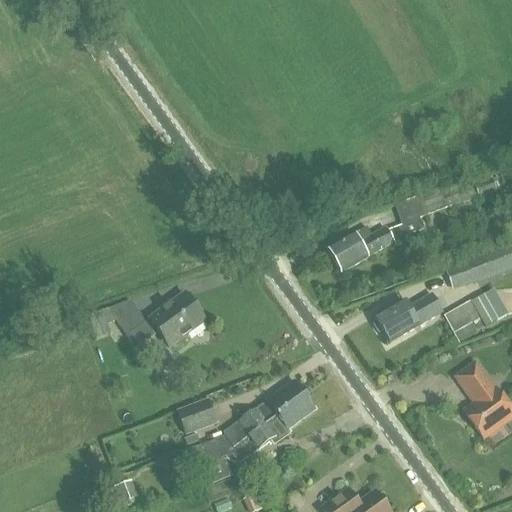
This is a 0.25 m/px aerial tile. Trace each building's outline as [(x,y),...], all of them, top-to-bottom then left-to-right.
[(406,242),(405,237),(422,231),(418,219),(427,216),(445,210),(442,202),(473,190),(470,181),(421,199),(420,198),(393,208),(400,227),(386,232),(384,229),(370,237),(365,228),(353,235),(325,251),(339,275),(367,259),(366,258),(392,244),(406,242)] [(465,286),(490,276),(488,271),(483,259),(483,257),(457,267),(465,286)] [(134,350),(157,334),(168,348),(204,323),(184,295),(144,323),(129,303),(107,312),(134,350)] [(378,334),(380,333),(387,345),(417,328),(440,315),(430,296),(406,309),(402,302),(373,319),(374,322),(372,323),(371,325),(376,333),(378,334)] [(483,296),(460,308),(444,317),(458,343),(465,339),(461,332),(466,329),(472,339),(483,333),(476,322),(481,320),(485,327),(497,321),(483,296)] [(193,332),(199,343),(217,334),(211,323),(193,332)] [(481,441),(511,418),(511,416),(494,390),(492,391),(474,365),(454,379),(473,405),(462,413),(481,441)] [(231,449),(303,397),(293,383),(265,403),(264,403),(221,434),(231,449)] [(312,411),(303,397),(231,449),(230,450),(221,438),(195,448),(211,487),(232,478),(225,461),(226,460),(227,463),(237,465),(273,439),(276,443),(288,434),(285,431),(312,411)] [(184,437),(216,425),(206,401),(175,413),(184,437)] [(260,492),(249,497),(256,511),(262,511),(268,509),(260,492)] [(364,511),(359,504),(355,506),(345,493),(320,511),(364,511)] [(384,511),(372,494),(359,504),(364,511),(384,511)] [(223,502),(223,511),(239,511),(238,501),(223,502)]
